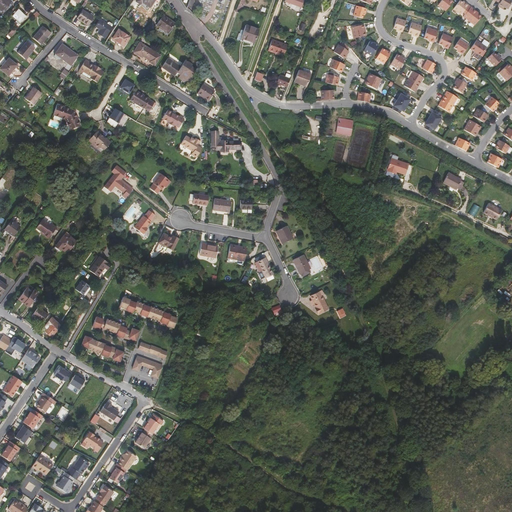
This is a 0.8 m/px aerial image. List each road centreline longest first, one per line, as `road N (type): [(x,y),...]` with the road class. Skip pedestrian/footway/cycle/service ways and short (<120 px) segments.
road 1 (residential): [(264,236),(278,179),(184,17)]
road 2 (track): [(154,404),(362,511)]
road 3 (residential): [(33,0),(206,113)]
road 4 (residential): [(345,104),(283,106),(245,88),(205,30),(184,17)]
road 5 (residential): [(408,126),(444,75),(443,63),(382,33),(384,0)]
road 6 (residential): [(143,399),(70,511)]
